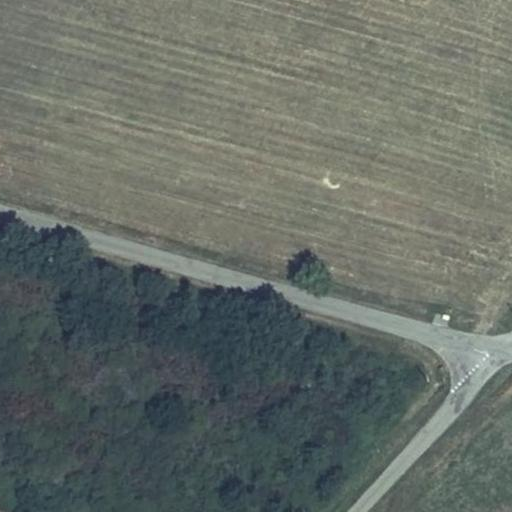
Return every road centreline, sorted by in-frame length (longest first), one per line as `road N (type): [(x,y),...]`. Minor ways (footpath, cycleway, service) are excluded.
road 1 (unclassified): [(503,349),(0,210)]
road 2 (unclassified): [(503,349),(356,511)]
